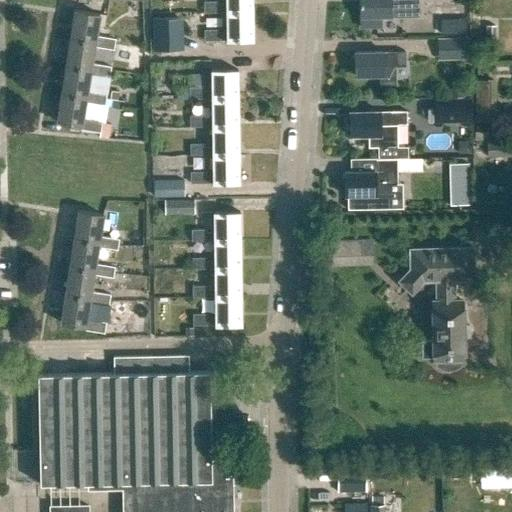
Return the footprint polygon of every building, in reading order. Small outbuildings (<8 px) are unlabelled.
[(224,0),(224,3),(204,3),(204,14),(225,14),(226,15),(252,14),(252,0),(224,0)] [(358,0),(359,17),(359,27),(381,26),(380,17),(419,16),(418,0),(358,0)] [(70,39),(95,43),(94,47),(113,50),(115,38),(96,35),(99,13),(75,9),(70,39)] [(225,30),(204,31),(204,42),(225,42),(226,43),(253,43),(252,14),(226,15),(225,14),(225,30)] [(174,18),(152,18),(152,44),(175,43),(174,18)] [(92,63),(94,47),(95,43),(70,39),(65,66),(66,66),(91,70),(90,74),(108,77),(110,66),(92,63)] [(470,40),(438,41),(438,62),(470,61),(470,40)] [(354,77),(379,77),(379,84),(395,83),(395,67),(405,67),(405,53),(354,54),(354,77)] [(61,94),(86,98),(85,102),(104,105),(105,94),(87,91),(90,74),(91,70),(66,66),(65,66),(61,94)] [(209,71),(210,89),(188,89),(188,101),(210,101),(210,102),(238,102),(238,71),(209,71)] [(495,121),(495,79),(474,80),(475,121),(495,121)] [(450,88),(450,98),(463,98),(463,88),(450,88)] [(81,126),(80,129),(99,133),(101,122),(83,119),(85,102),(86,98),(61,94),(56,122),(81,126)] [(435,99),(435,122),(472,122),(472,99),(435,99)] [(210,102),(210,117),(189,118),(189,129),(210,129),(210,130),(238,129),(238,102),(210,102)] [(349,113),(349,136),(368,136),(368,146),(398,146),(397,126),(407,126),(406,113),(393,113),(349,113)] [(210,130),(210,145),(189,146),(189,157),(210,157),(210,158),(239,157),(238,129),(210,130)] [(487,140),(487,157),(511,157),(511,140),(487,140)] [(211,173),(190,174),(190,184),(211,184),(211,185),(239,185),(239,157),(210,158),(211,173)] [(375,161),(375,172),(345,173),(345,197),(347,197),(347,211),(397,210),(397,209),(389,209),(389,187),(397,187),(397,161),(375,161)] [(468,163),(449,164),(450,205),(469,205),(468,163)] [(184,183),(156,183),(156,197),(184,197),(184,183)] [(193,199),(164,200),(164,213),(194,213),(193,199)] [(78,211),(73,239),(97,243),(96,247),(115,250),(117,239),(98,236),(101,215),(78,211)] [(211,213),(211,231),(190,231),(190,242),(212,242),(212,244),(240,244),(240,213),(211,213)] [(69,267),(93,271),(92,275),(111,278),(113,268),(93,265),(96,247),(97,243),(73,239),(69,267)] [(331,266),(373,265),(372,240),(330,241),(331,266)] [(212,259),(191,259),(191,271),(212,271),(212,272),(241,272),(241,256),(240,244),(212,244),(212,259)] [(437,301),(431,301),(432,339),(422,339),(422,358),(433,357),(433,361),(438,361),(438,365),(443,368),(449,369),(455,368),(460,364),(460,360),(463,356),(462,301),(453,301),(453,279),(472,279),(471,249),(409,249),(410,269),(399,281),(411,292),(418,285),(436,285),(437,301)] [(64,295),(88,299),(88,303),(107,306),(108,294),(89,291),(92,275),(93,271),(69,267),(64,295)] [(212,272),(212,287),(192,287),(192,299),(212,299),(212,301),(241,301),(241,272),(212,272)] [(59,323),(84,327),(83,330),(102,334),(104,323),(85,320),(88,303),(88,299),(64,295),(59,323)] [(212,316),(192,317),(192,326),(213,326),(213,327),(230,327),(241,327),(241,301),(212,301),(212,316)] [(111,375),(41,376),(42,477),(89,477),(89,483),(123,483),(123,511),(233,511),(233,462),(208,462),(207,374),(188,374),(188,357),(111,357),(111,375)] [(337,492),(364,492),(364,472),(337,472),(337,492)]
